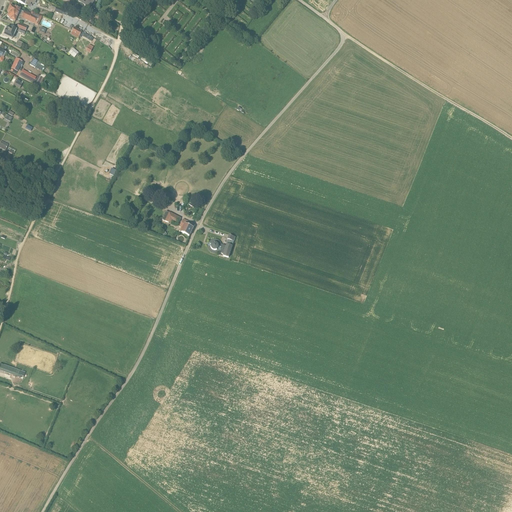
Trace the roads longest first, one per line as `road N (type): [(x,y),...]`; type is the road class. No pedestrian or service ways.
road 1 (unclassified): [(299,0),(342,41),(224,180),(133,371),(42,511)]
road 2 (track): [(342,35),(511,137)]
